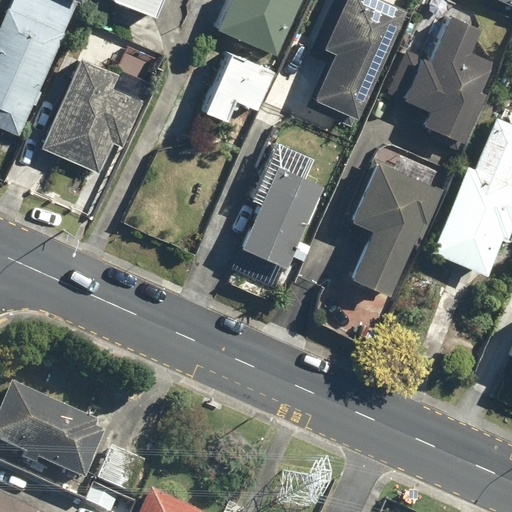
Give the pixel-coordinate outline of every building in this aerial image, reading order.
[(99,0),(98,3),(140,22),(149,0),(99,0)] [(295,0),(223,0),(209,35),(270,60),(295,0)] [(326,0),(301,56),(307,59),(298,77),(309,82),(300,102),(348,124),(400,10),(378,0),(326,0)] [(425,49),(404,39),(387,82),(398,87),(397,91),(422,102),(415,120),(462,138),(483,83),(478,81),(489,53),(467,44),(476,21),(442,8),(425,49)] [(57,35),(1,11),(0,13),(0,133),(12,139),(57,35)] [(251,114),(268,70),(220,51),(194,117),(217,126),(226,104),(251,114)] [(108,76),(71,60),(32,154),(89,177),(103,145),(116,151),(137,102),(103,87),(108,76)] [(511,185),(511,128),(489,118),(463,176),(456,173),(419,255),(476,280),(493,241),(498,243),(503,231),(511,234),(511,190),(510,190),(511,185)] [(385,172),(363,162),(335,224),(359,235),(336,286),(374,303),(399,247),(412,253),(438,196),(422,188),(428,175),(391,158),(385,172)] [(227,255),(238,260),(234,268),(264,281),(268,271),(275,274),(313,192),(266,170),(227,255)] [(511,323),(483,334),(471,364),(502,376),(510,402),(511,401),(511,323)] [(87,430),(89,425),(2,387),(0,390),(0,451),(14,458),(12,462),(36,473),(38,468),(73,483),(95,433),(87,430)] [(137,462),(102,448),(89,481),(124,495),(137,462)] [(180,511),(140,494),(132,511),(180,511)] [(31,511),(0,498),(0,511),(31,511)]
